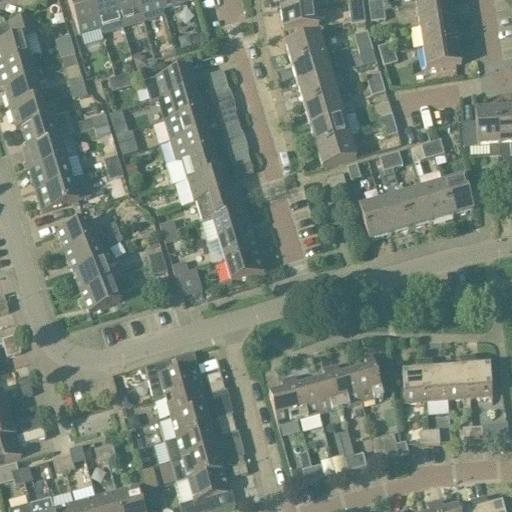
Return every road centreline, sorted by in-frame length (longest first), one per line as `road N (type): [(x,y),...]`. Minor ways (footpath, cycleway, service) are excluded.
road 1 (residential): [(0,202),(39,329),(57,357),(87,365),(225,326)]
road 2 (residential): [(303,299),(220,0)]
road 3 (residential): [(303,299),(511,248)]
road 4 (residential): [(313,511),(447,475),(511,473)]
road 5 (residential): [(275,511),(225,326)]
